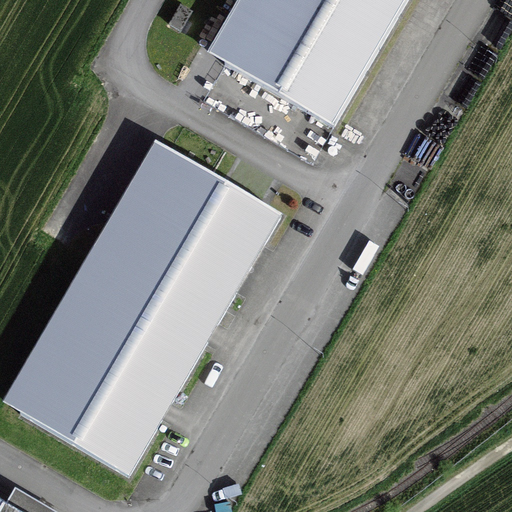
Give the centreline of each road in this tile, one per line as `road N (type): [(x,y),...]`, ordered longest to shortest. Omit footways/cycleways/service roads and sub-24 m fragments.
road 1 (unclassified): [(477,0),(355,210)]
road 2 (track): [(511,443),(411,511)]
